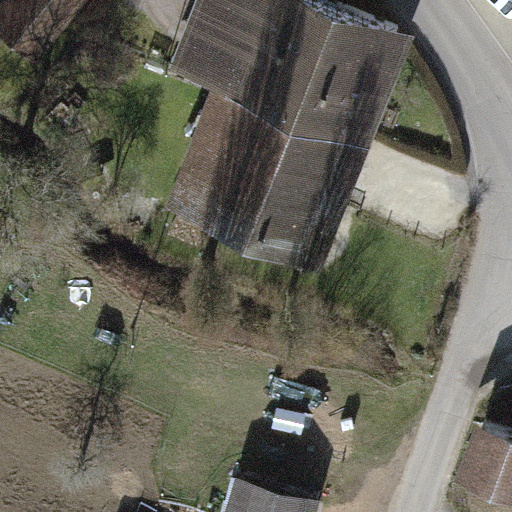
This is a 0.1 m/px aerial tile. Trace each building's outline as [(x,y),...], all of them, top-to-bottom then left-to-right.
[(3,0),(0,4),(0,23),(39,56),(86,0),(3,0)] [(420,27),(349,0),(196,0),(172,62),(214,77),(375,140),(420,27)] [(327,261),(375,140),(214,77),(166,198),(327,261)] [(511,426),(482,414),(460,470),(511,491),(511,426)] [(321,511),(326,496),(239,473),(228,511),(321,511)]
